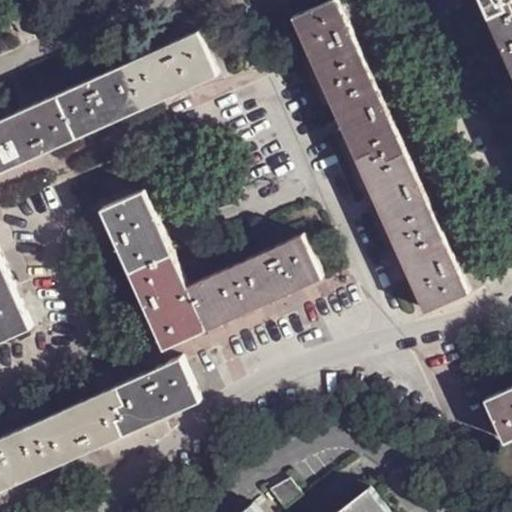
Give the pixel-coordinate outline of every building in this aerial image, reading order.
[(342,0),(327,0),(296,14),(428,309),(472,290),(342,0)] [(511,0),(491,0),(511,46),(511,0)] [(202,28),(0,116),(0,336),(33,322),(0,249),(0,168),(220,71),(202,28)] [(326,274),(306,230),(190,280),(148,184),(104,204),(167,344),(326,274)] [(0,432),(0,485),(204,396),(185,352),(0,432)] [(511,384),(488,395),(508,439),(511,437),(511,384)] [(371,485),(336,511),(385,511),(379,503),(383,500),(371,485)] [(262,511),(255,501),(241,511),(262,511)]
